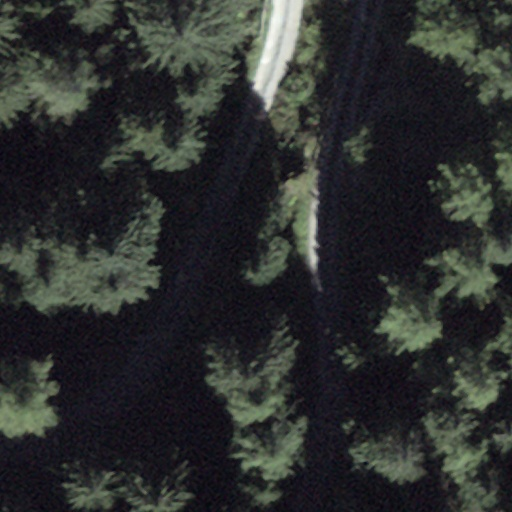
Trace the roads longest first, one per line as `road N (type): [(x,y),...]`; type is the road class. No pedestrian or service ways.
road 1 (track): [(0,436),(146,353),(283,0)]
road 2 (track): [(377,0),(326,227),(332,412),(299,511)]
